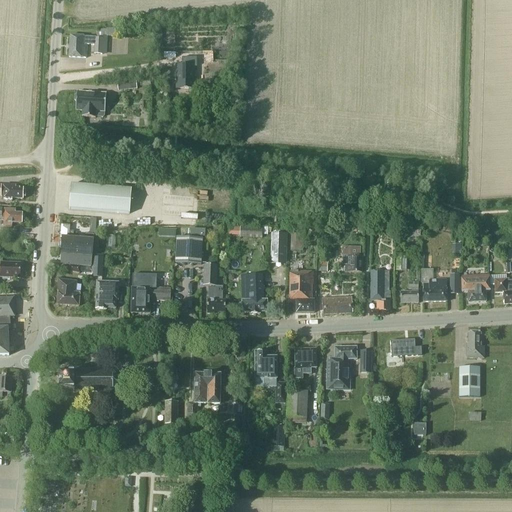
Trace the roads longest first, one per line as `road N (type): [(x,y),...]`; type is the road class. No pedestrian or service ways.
road 1 (tertiary): [(40,328),(511,314)]
road 2 (unclassified): [(40,328),(57,0)]
road 3 (tertiary): [(18,511),(30,363)]
